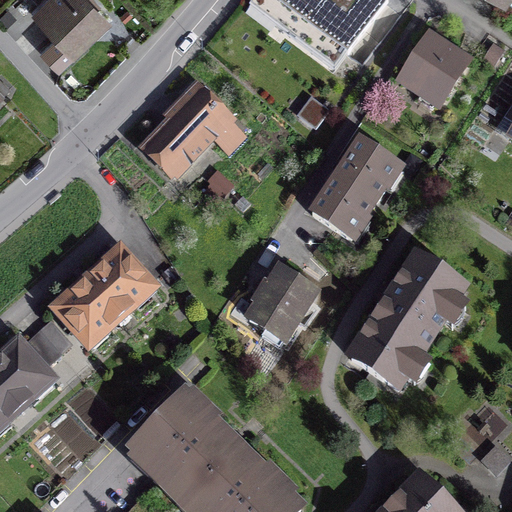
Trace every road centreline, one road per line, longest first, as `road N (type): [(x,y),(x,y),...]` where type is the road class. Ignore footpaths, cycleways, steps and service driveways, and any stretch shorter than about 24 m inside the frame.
road 1 (residential): [(72,150),(114,202),(117,228),(0,335)]
road 2 (residential): [(201,365),(56,511)]
road 3 (residential): [(210,0),(90,134)]
road 4 (residential): [(0,32),(90,134)]
